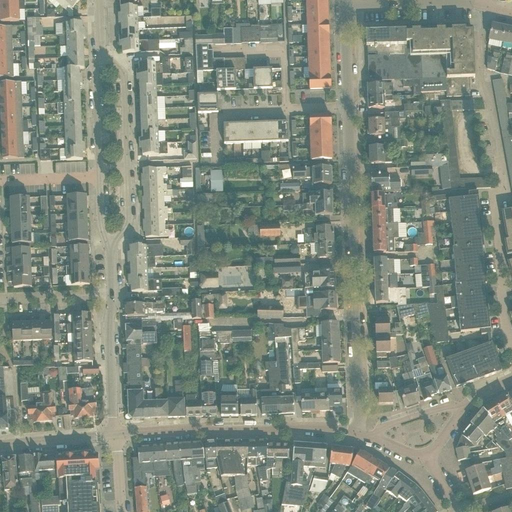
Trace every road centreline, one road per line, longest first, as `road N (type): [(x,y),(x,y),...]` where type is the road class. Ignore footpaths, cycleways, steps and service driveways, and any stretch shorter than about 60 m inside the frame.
road 1 (residential): [(357,425),(342,14)]
road 2 (residential): [(511,349),(501,312),(494,195),(503,194),(479,67),(483,9)]
road 3 (residential): [(357,425),(114,434)]
road 4 (residential): [(483,9),(342,14)]
road 5 (residential): [(114,434),(111,295)]
road 6 (residential): [(102,54),(99,176)]
road 7 (residential): [(127,166),(124,82),(102,54)]
